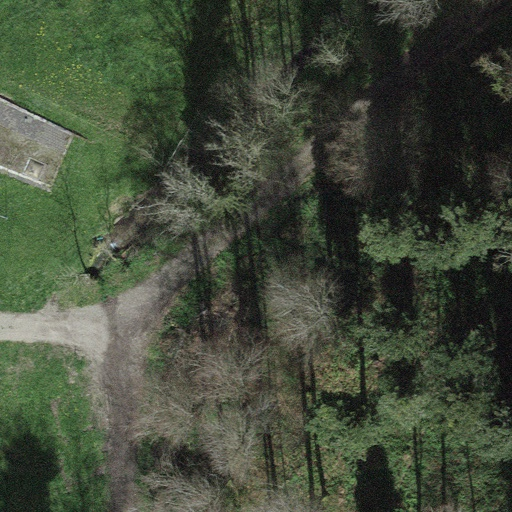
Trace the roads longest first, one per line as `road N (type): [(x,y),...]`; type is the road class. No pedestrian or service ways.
road 1 (track): [(113,326),(494,0)]
road 2 (track): [(124,511),(130,378),(113,326)]
